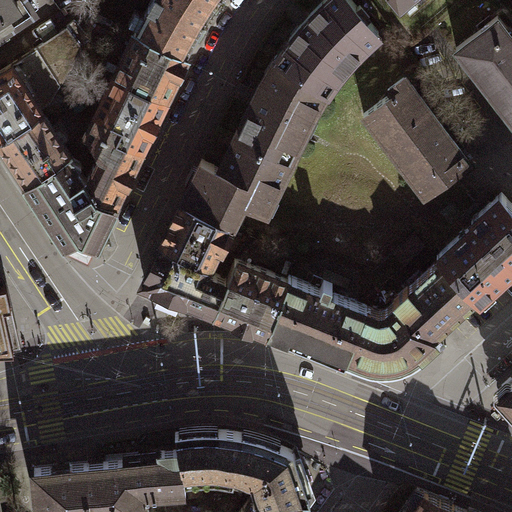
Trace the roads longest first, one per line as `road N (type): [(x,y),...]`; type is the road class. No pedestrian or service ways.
road 1 (residential): [(251,0),(228,32),(122,266),(101,287),(68,301)]
road 2 (secondary): [(403,432),(244,381),(111,394)]
road 3 (residential): [(403,432),(511,338)]
